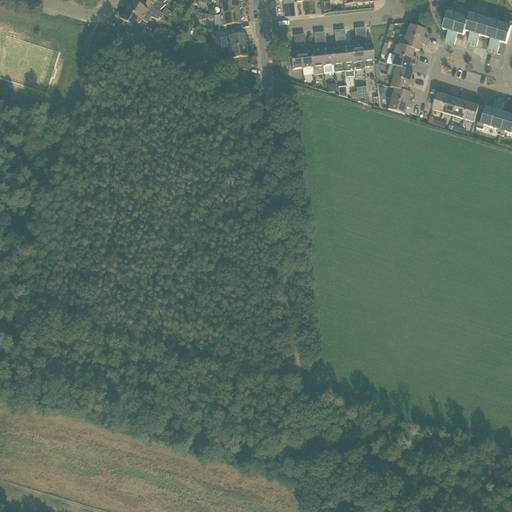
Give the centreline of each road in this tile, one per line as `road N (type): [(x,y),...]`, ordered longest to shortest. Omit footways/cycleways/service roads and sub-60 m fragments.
road 1 (unclassified): [(312,511),(268,93)]
road 2 (track): [(0,371),(97,16)]
road 3 (residential): [(262,31),(393,14)]
